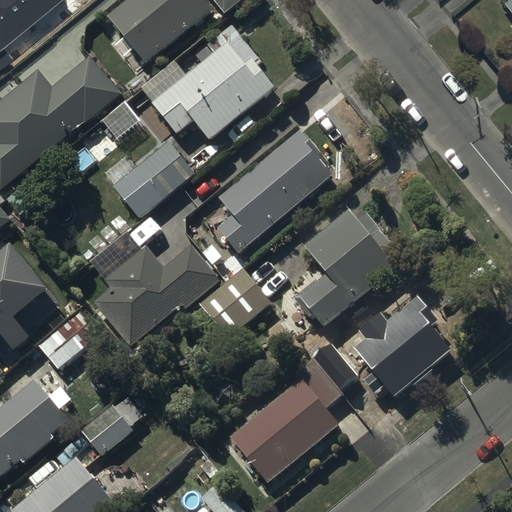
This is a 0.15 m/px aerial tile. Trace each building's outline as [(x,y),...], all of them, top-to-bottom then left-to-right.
[(11,0),(0,0),(0,44),(29,21),(11,0)] [(148,62),(212,9),(214,7),(207,0),(131,0),(110,18),(148,62)] [(215,0),(226,13),(242,0),(215,0)] [(264,60),(233,25),(210,45),(216,52),(186,77),(173,62),(142,89),(180,134),(196,121),(212,140),(276,85),(259,65),(264,60)] [(0,187),(2,190),(122,92),(93,56),(54,87),(41,71),(0,103),(0,187)] [(336,174),(303,131),(222,198),(236,214),(221,226),(242,252),(336,174)] [(141,218),(195,174),(177,150),(170,141),(135,169),(125,157),(105,173),(141,218)] [(0,228),(12,219),(0,203),(0,228)] [(360,219),(351,208),(307,245),(329,272),(297,299),(321,329),(406,258),(368,212),(360,219)] [(52,287),(14,243),(11,246),(1,234),(0,234),(0,379),(7,374),(0,365),(0,353),(11,344),(16,350),(32,336),(29,333),(62,305),(49,289),(52,287)] [(168,269),(148,245),(106,281),(113,288),(97,302),(132,345),(181,304),(186,309),(221,280),(193,248),(168,269)] [(273,303),(243,268),(239,271),(230,260),(220,269),(229,281),(201,304),(230,338),(273,303)] [(432,366),(453,347),(435,325),(441,320),(419,295),(390,319),(383,311),(360,330),(366,339),(356,347),(397,397),(413,383),(416,386),(435,369),(432,366)] [(101,336),(82,313),(41,346),(60,369),(101,336)] [(359,377),(335,348),(332,344),(316,357),(342,390),(359,377)] [(343,393),(318,365),(233,437),(271,481),(339,423),(326,408),(343,393)] [(50,396),(36,379),(0,406),(0,477),(25,458),(28,461),(57,439),(54,434),(71,420),(62,408),(73,399),(63,386),(50,396)] [(118,408),(114,403),(82,430),(104,456),(134,431),(131,427),(145,415),(130,397),(118,408)] [(114,511),(120,507),(79,457),(14,511),(15,511),(114,511)] [(245,511),(220,483),(203,497),(216,511),(245,511)]
